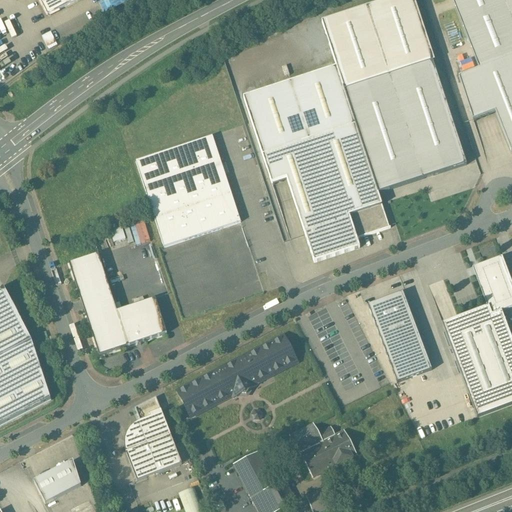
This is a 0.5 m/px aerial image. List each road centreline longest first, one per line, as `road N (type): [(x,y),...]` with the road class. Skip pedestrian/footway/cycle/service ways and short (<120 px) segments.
road 1 (residential): [(471,230),(294,303),(89,406)]
road 2 (tertiary): [(235,0),(76,95),(0,155)]
road 3 (residential): [(0,161),(89,406)]
